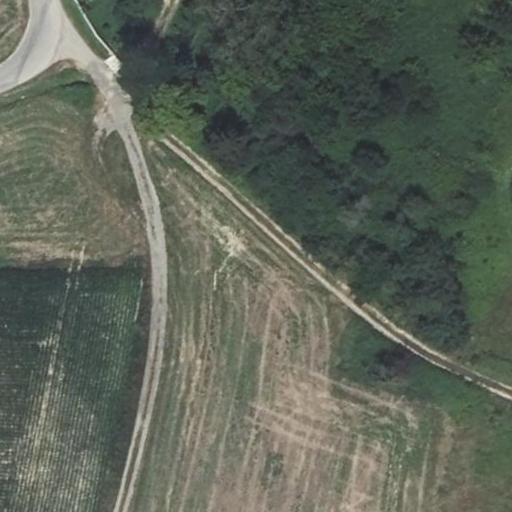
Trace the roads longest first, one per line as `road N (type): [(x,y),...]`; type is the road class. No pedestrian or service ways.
road 1 (track): [(125,111),(160,130),(388,328),(511,394)]
road 2 (track): [(119,511),(144,419),(161,304),(153,217),(125,111)]
